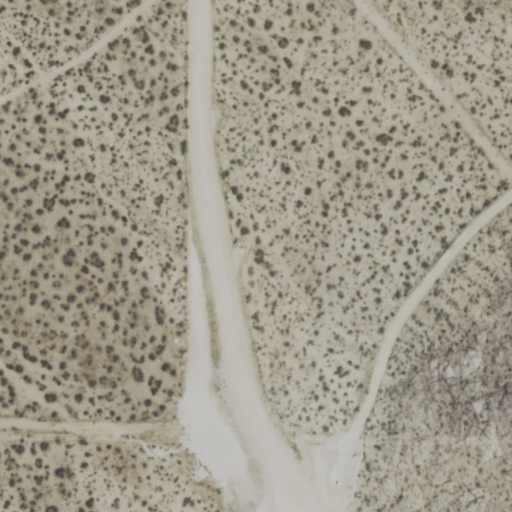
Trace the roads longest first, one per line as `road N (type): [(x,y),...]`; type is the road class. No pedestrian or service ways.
road 1 (track): [(194,0),(196,430)]
road 2 (track): [(196,430),(0,427)]
